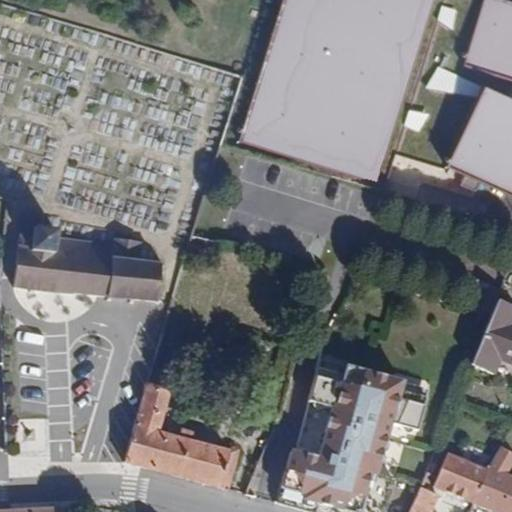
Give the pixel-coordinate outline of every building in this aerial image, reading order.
[(511,0),(283,0),(243,142),(388,185),(395,152),(511,193),(511,0)] [(22,230),(14,288),(158,302),(163,263),(141,260),(143,243),(117,240),(116,245),(58,239),(58,231),(36,229),(36,232),(22,230)] [(490,318),(497,301),(501,291),(476,282),(465,308),(490,318)] [(500,360),(511,364),(511,306),(497,301),(490,318),(471,365),(494,375),(500,360)] [(343,375),(345,365),(319,358),(316,368),(343,375)] [(359,511),(360,510),(368,511),(384,511),(394,478),(377,473),(389,423),(417,431),(425,397),(399,390),(401,380),(345,365),(343,375),(316,368),(307,401),(309,402),(297,445),(301,448),(319,453),(318,458),(291,451),(277,503),(309,511),(310,509),(317,511),(320,501),(345,508),(344,511),(348,511),(359,511)] [(399,390),(425,397),(428,387),(401,380),(399,390)] [(236,446),(235,451),(195,440),(193,433),(190,431),(186,430),(182,436),(162,430),(172,391),(148,384),(124,463),(231,491),(241,448),(236,446)] [(45,450),(47,419),(23,418),(22,449),(45,450)] [(474,503),(496,511),(511,511),(511,475),(509,474),(511,467),(511,452),(502,446),(487,470),(474,503)] [(433,486),(474,503),(487,470),(446,454),(433,486)] [(432,511),(439,496),(420,487),(409,511),(432,511)]
